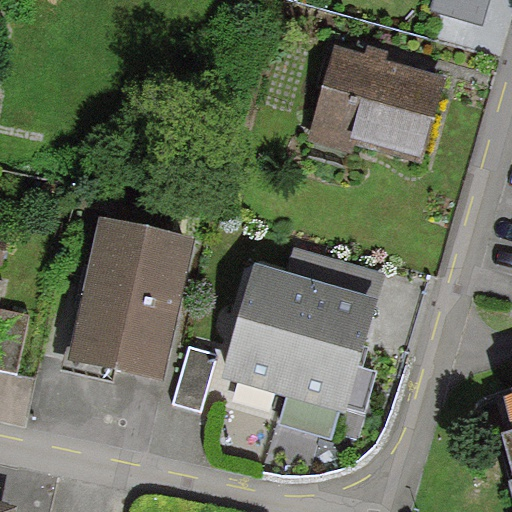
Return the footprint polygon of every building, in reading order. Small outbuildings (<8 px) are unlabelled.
[(489,0),(434,0),(429,21),(480,35),(489,0)] [(447,76),(330,51),(311,137),(428,163),(447,76)] [(180,250),(101,235),(78,359),(157,374),(180,250)] [(360,314),(258,288),(233,386),(335,412),(360,314)] [(200,351),(185,406),(211,413),(226,359),(200,351)] [(511,382),(505,385),(511,413),(511,429),(495,434),(511,499),(511,382)]
